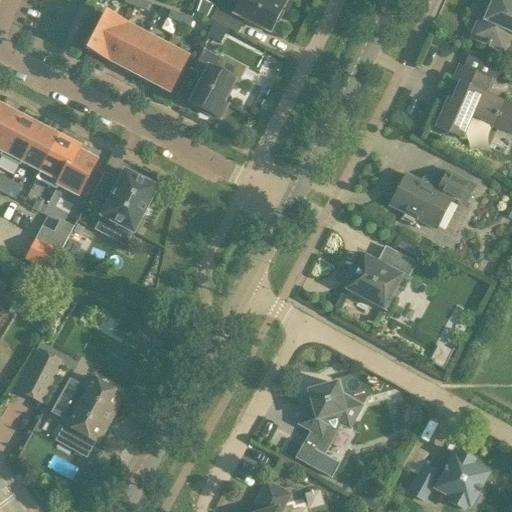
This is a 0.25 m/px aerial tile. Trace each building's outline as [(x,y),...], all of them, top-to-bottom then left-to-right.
[(149,4),(138,0),(137,0),(135,7),(147,11),(149,4)] [(201,0),(200,0),(196,13),(206,19),(213,6),(201,0)] [(268,0),(267,0),(240,0),(238,4),(229,0),(220,0),(211,20),(237,34),(245,20),(270,33),(276,22),(278,23),(283,13),(281,12),(286,3),(280,0),(268,0)] [(511,0),(494,0),(486,19),(481,17),(472,37),(502,50),(510,31),(511,31),(511,0)] [(181,15),(170,11),(167,19),(179,23),(181,15)] [(126,25),(105,14),(86,50),(107,61),(126,25)] [(193,19),(181,15),(179,23),(190,27),(193,19)] [(146,36),(126,25),(107,61),(127,71),(146,36)] [(167,47),(146,36),(127,71),(148,82),(167,47)] [(187,57),(167,47),(148,82),(169,93),(187,57)] [(223,61),(203,50),(192,72),(202,78),(189,104),(200,109),(199,111),(209,117),(210,115),(219,119),(227,105),(222,102),(233,80),(218,71),(223,61)] [(511,132),(511,106),(503,103),(484,94),(490,81),(458,67),(447,93),(450,94),(436,128),(460,138),(470,116),(493,126),(492,129),(510,137),(511,132)] [(19,117),(0,107),(0,151),(1,152),(19,117)] [(40,128),(19,117),(1,152),(0,153),(0,156),(20,167),(22,163),(40,128)] [(63,140),(40,128),(22,163),(39,172),(35,180),(41,182),(63,140)] [(84,151),(63,140),(41,182),(56,190),(58,187),(64,190),(82,154),(84,151)] [(103,165),(82,154),(64,190),(84,200),(103,165)] [(131,234),(155,188),(122,171),(117,181),(103,174),(90,198),(104,206),(98,217),(113,224),(107,236),(123,245),(129,233),(131,234)] [(475,186),(446,171),(436,191),(451,199),(451,200),(464,207),(475,186)] [(388,206),(403,213),(399,220),(414,228),(418,221),(435,230),(449,203),(451,200),(451,199),(436,191),(404,175),(388,206)] [(11,182),(0,176),(0,185),(7,189),(11,182)] [(17,195),(21,187),(11,182),(7,189),(17,195)] [(46,207),(36,202),(32,209),(43,215),(46,207)] [(26,258),(51,271),(74,227),(63,221),(56,235),(42,228),(26,258)] [(417,248),(400,239),(395,247),(413,256),(417,248)] [(385,247),(376,263),(362,255),(344,290),(389,314),(415,263),(385,247)] [(0,309),(5,313),(16,296),(0,285),(0,309)] [(41,405),(62,362),(37,350),(16,393),(41,405)] [(87,376),(63,423),(97,440),(121,393),(87,376)] [(299,425),(320,437),(326,426),(333,430),(337,423),(348,428),(360,407),(344,398),(339,399),(335,384),(307,392),(312,407),(308,409),(308,408),(299,425)] [(468,509),(487,474),(471,465),(473,461),(459,453),(456,457),(453,455),(441,476),(423,466),(407,494),(423,502),(431,488),(450,499),(448,503),(462,511),(465,507),(468,509)] [(293,471),(279,464),(276,469),(290,476),(293,471)] [(278,511),(287,496),(266,484),(250,511),(278,511)] [(369,487),(361,501),(375,509),(383,495),(369,487)]
